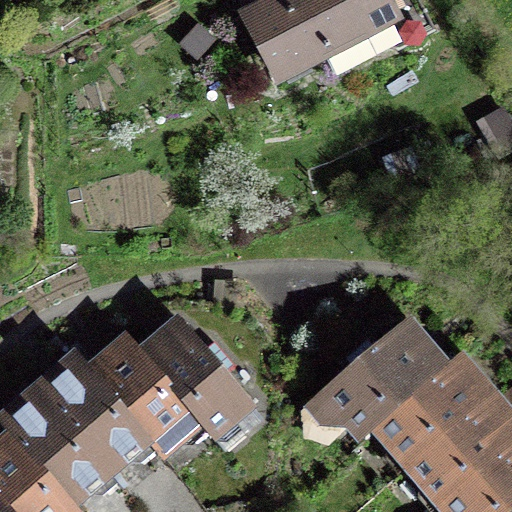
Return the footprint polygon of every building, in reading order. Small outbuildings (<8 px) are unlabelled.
[(273,0),(276,5),(249,19),(279,77),(324,54),(334,73),(369,55),(359,35),(390,20),(403,46),(432,31),(415,0),(273,0)] [(365,440),(378,429),(445,372),(404,324),(375,349),(364,335),(340,355),(352,369),(310,404),(326,422),(339,422),(345,418),(365,440)] [(143,358),(198,422),(211,437),(250,404),(225,375),(234,367),(214,343),(205,350),(183,325),(143,358)] [(92,376),(146,440),(160,456),(198,422),(143,358),(131,343),(92,376)] [(40,394),(108,473),(146,440),(92,376),(79,361),(40,394)] [(445,372),(378,429),(410,466),(490,399),(458,361),(445,372)] [(13,440),(70,506),(108,473),(40,394),(2,426),(13,440)] [(511,425),(490,399),(410,466),(443,505),(511,446),(511,425)] [(0,501),(9,511),(75,511),(70,506),(13,440),(0,450),(0,501)] [(511,511),(511,446),(443,505),(448,511),(511,511)] [(9,511),(0,501),(0,511),(9,511)]
